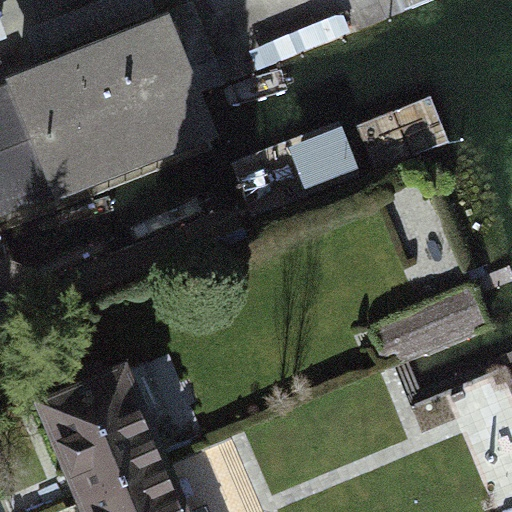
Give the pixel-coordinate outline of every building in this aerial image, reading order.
[(346,14),(251,51),(258,69),(353,32),(346,14)] [(0,96),(0,212),(202,133),(163,33),(0,96)] [(466,285),(369,326),(386,367),(484,326),(466,285)] [(79,496),(160,464),(139,411),(158,403),(143,365),(142,361),(41,402),(58,446),(54,448),(65,476),(70,474),(73,481),(79,496)] [(179,511),(160,464),(79,496),(85,511),(208,511),(206,504),(184,511),(179,511)]
